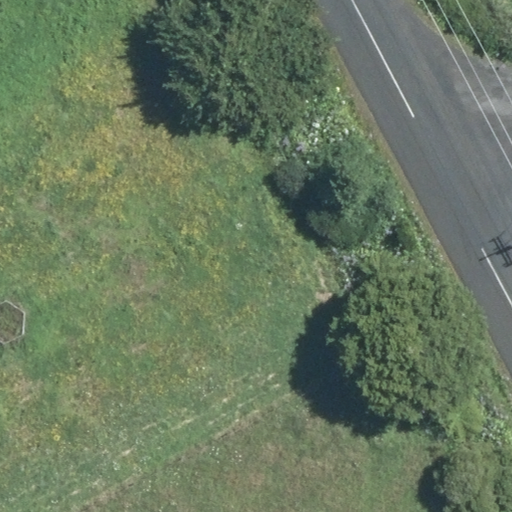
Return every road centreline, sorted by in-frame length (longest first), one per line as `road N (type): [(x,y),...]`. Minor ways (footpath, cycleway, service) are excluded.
road 1 (unclassified): [(453,196),(350,0)]
road 2 (unclassified): [(511,306),(453,196)]
